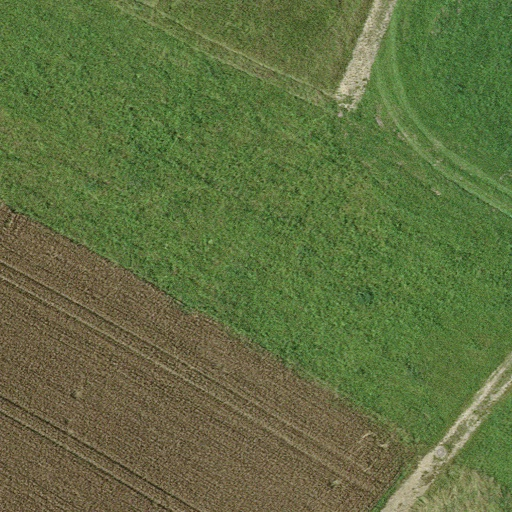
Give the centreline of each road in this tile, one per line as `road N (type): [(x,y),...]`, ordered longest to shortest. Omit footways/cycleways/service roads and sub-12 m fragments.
road 1 (track): [(397,511),(511,368)]
road 2 (track): [(384,0),(338,111)]
